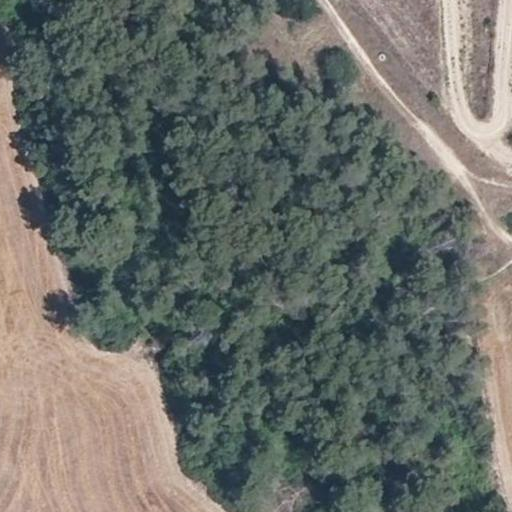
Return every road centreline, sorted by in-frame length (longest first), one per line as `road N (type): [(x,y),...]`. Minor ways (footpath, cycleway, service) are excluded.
road 1 (track): [(325,0),(468,180),(497,231),(511,238)]
road 2 (track): [(406,0),(459,119),(511,176)]
